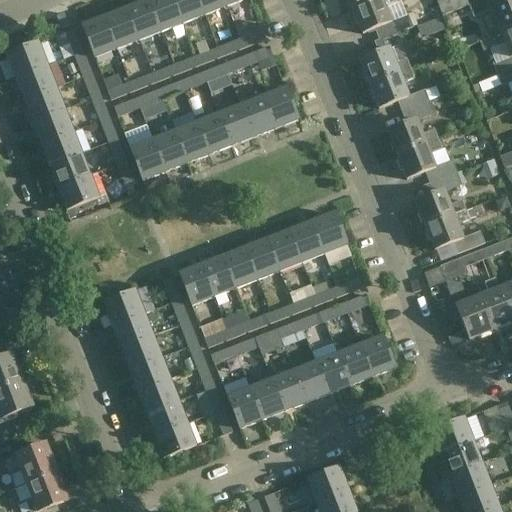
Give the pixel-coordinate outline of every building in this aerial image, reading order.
[(182,27),(171,0),(154,0),(148,3),(160,36),(182,27)] [(204,18),(197,0),(171,0),(182,27),(204,18)] [(222,0),(197,0),(204,18),(226,10),(222,0)] [(222,0),(226,10),(248,1),(247,0),(222,0)] [(344,0),(348,9),(350,8),(351,12),(381,0),(344,0)] [(394,0),(381,0),(351,12),(353,16),(351,17),(355,27),(357,27),(361,37),(374,32),(377,42),(412,28),(407,16),(390,23),(385,9),(397,5),(394,0)] [(511,2),(502,7),(498,0),(486,0),(470,6),(475,19),(492,12),(498,25),(486,30),(489,39),(511,29),(511,2)] [(148,3),(126,11),(138,44),(160,36),(148,3)] [(138,44),(126,11),(104,20),(116,53),(138,44)] [(439,18),(435,20),(428,22),(432,33),(439,31),(444,29),(439,18)] [(116,53),(104,20),(80,29),(93,62),(116,53)] [(239,42),(242,51),(264,42),(259,28),(237,37),(239,42)] [(412,28),(377,42),(378,42),(372,44),(377,56),(359,63),(368,86),(409,70),(406,62),(401,48),(406,46),(405,44),(401,33),(412,29),(412,28)] [(498,77),(511,71),(511,29),(489,39),(493,49),(505,44),(510,58),(493,65),(498,76),(498,77)] [(72,58),(81,55),(73,32),(63,36),(72,58)] [(239,42),(217,50),(220,60),(242,51),(239,42)] [(12,81),(45,69),(37,46),(4,59),(12,81)] [(217,50),(195,59),(198,68),(220,60),(217,50)] [(245,59),(249,68),(271,59),(267,50),(245,59)] [(81,55),(72,58),(81,80),(90,77),(81,55)] [(198,68),(195,59),(173,68),(176,77),(198,68)] [(249,68),(245,59),(223,67),(227,77),(249,68)] [(227,77),(223,67),(201,76),(205,85),(227,77)] [(173,68),(151,76),(154,86),(176,77),(173,68)] [(45,69),(12,81),(21,103),(54,91),(45,69)] [(413,81),(409,70),(368,86),(378,112),(396,105),(399,115),(427,104),(423,93),(406,99),(401,86),(413,81)] [(511,71),(498,77),(503,89),(511,85),(511,71)] [(154,86),(151,76),(129,85),(132,94),(154,86)] [(201,76),(179,84),(183,94),(205,85),(201,76)] [(90,77),(81,80),(89,102),(99,99),(90,77)] [(179,84),(157,93),(161,102),(183,94),(179,84)] [(132,94),(129,85),(106,94),(109,103),(132,94)] [(63,113),(54,91),(21,103),(30,125),(63,113)] [(283,91),(261,100),(274,132),(296,124),(283,91)] [(161,102),(157,93),(135,102),(139,111),(161,102)] [(107,121),(99,99),(89,102),(98,124),(107,121)] [(261,100),(239,108),(252,141),(274,132),(261,100)] [(139,111),(135,102),(112,111),(116,120),(139,111)] [(427,104),(399,115),(404,127),(387,134),(396,157),(437,141),(433,132),(421,137),(416,124),(432,117),(427,104)] [(239,108),(217,117),(230,150),(252,141),(239,108)] [(71,135),(63,113),(30,125),(38,148),(71,135)] [(217,117),(195,126),(208,158),(230,150),(217,117)] [(107,121),(98,124),(107,146),(116,143),(107,121)] [(195,126),(173,134),(186,167),(208,158),(195,126)] [(186,167),(173,134),(151,143),(164,175),(186,167)] [(80,157),(71,135),(38,148),(47,170),(80,157)] [(441,152),(437,141),(396,157),(405,182),(423,175),(427,185),(455,174),(451,163),(434,170),(429,156),(441,152)] [(164,175),(151,143),(128,151),(141,184),(164,175)] [(80,157),(47,170),(55,192),(88,179),(80,157)] [(125,165),(115,168),(124,191),(133,187),(125,165)] [(455,174),(427,185),(432,198),(414,204),(423,227),(464,211),(461,204),(449,208),(443,194),(460,188),(455,174)] [(97,201),(88,179),(55,192),(64,214),(97,201)] [(504,213),(511,210),(507,199),(495,203),(498,210),(504,213)] [(468,222),(464,211),(423,227),(433,253),(451,246),(455,257),(483,246),(478,234),(461,240),(456,227),(468,222)] [(332,216),(313,224),(325,256),(345,249),(332,216)] [(313,224),(291,232),(303,265),(325,256),(313,224)] [(303,265),(291,232),(268,241),(281,273),(303,265)] [(281,273),(268,241),(247,249),(259,282),(281,273)] [(488,260),(509,251),(506,242),(484,250),(488,260)] [(247,249),(223,258),(236,291),(259,282),(247,249)] [(484,250),(463,259),(466,268),(488,260),(484,250)] [(223,258),(200,268),(212,300),(236,291),(223,258)] [(465,268),(466,268),(463,259),(440,268),(445,279),(467,271),(465,268)] [(212,300),(200,268),(177,276),(190,309),(212,300)] [(169,306),(178,302),(170,280),(160,283),(169,306)] [(357,281),(337,289),(341,298),(361,290),(357,281)] [(511,285),(499,290),(511,326),(511,285)] [(341,298),(337,289),(315,297),(319,307),(341,298)] [(511,326),(499,290),(477,299),(491,334),(511,326)] [(110,329),(142,317),(133,294),(101,306),(110,329)] [(319,307),(315,297),(293,306),(296,315),(319,307)] [(364,298),(342,306),(345,316),(368,307),(364,298)] [(491,334),(477,299),(455,308),(465,334),(468,342),(469,343),(491,334)] [(187,325),(178,302),(169,306),(178,328),(187,325)] [(296,315),(293,306),(271,314),(275,324),(296,315)] [(342,306),(320,315),(323,324),(345,316),(342,306)] [(271,314),(248,324),(252,333),(275,324),(271,314)] [(323,324),(320,315),(298,324),(301,333),(323,324)] [(142,317),(110,329),(118,351),(151,339),(142,317)] [(248,324),(225,333),(228,342),(252,333),(248,324)] [(298,324),(276,332),(279,342),(301,333),(298,324)] [(196,347),(187,325),(178,328),(186,350),(196,347)] [(279,342),(276,332),(254,341),(257,350),(279,342)] [(228,342),(225,333),(202,342),(206,351),(228,342)] [(468,342),(465,334),(457,337),(460,345),(468,342)] [(151,339),(118,351),(127,373),(160,361),(151,339)] [(380,339),(358,348),(371,381),(393,372),(380,339)] [(254,341),(232,349),(235,359),(257,350),(254,341)] [(204,369),(196,347),(186,350),(195,372),(204,369)] [(371,381),(358,348),(336,357),(349,389),(371,381)] [(235,359),(232,349),(209,358),(212,368),(235,359)] [(0,389),(19,382),(9,356),(0,359),(0,389)] [(349,389),(336,357),(314,365),(327,398),(349,389)] [(160,361),(127,373),(135,395),(168,383),(160,361)] [(314,365),(292,374),(305,407),(327,398),(314,365)] [(204,369),(195,372),(203,394),(213,391),(204,369)] [(292,374),(270,382),(283,415),(305,407),(292,374)] [(19,382),(0,389),(0,425),(16,419),(14,415),(30,409),(19,382)] [(283,415),(270,382),(248,391),(261,424),(283,415)] [(177,405),(168,383),(135,395),(144,417),(177,405)] [(221,413),(213,391),(203,394),(212,416),(221,413)] [(261,424),(248,391),(225,400),(238,433),(261,424)] [(185,427),(177,405),(144,417),(153,440),(185,427)] [(505,432),(511,429),(511,423),(505,406),(496,409),(505,432)] [(221,413),(212,416),(221,439),(230,435),(221,413)] [(439,458),(472,445),(463,422),(430,435),(439,458)] [(185,427),(153,440),(161,462),(194,449),(185,427)] [(478,460),(489,458),(485,437),(474,439),(478,460)] [(472,445),(439,458),(448,480),(481,467),(472,445)] [(24,486),(55,474),(45,447),(8,461),(13,475),(19,472),(24,486)] [(491,460),(483,462),(496,505),(504,502),(491,460)] [(481,467),(448,480),(456,501),(489,489),(481,467)] [(313,505),(346,492),(338,471),(305,484),(313,505)] [(43,511),(66,503),(55,474),(24,486),(30,502),(24,504),(27,511),(43,511)] [(489,489),(456,501),(460,511),(493,511),(498,510),(489,489)] [(353,511),(346,492),(313,505),(316,511),(353,511)] [(267,511),(278,511),(272,497),(263,500),(267,511)] [(247,511),(258,511),(255,503),(246,507),(247,511)]
